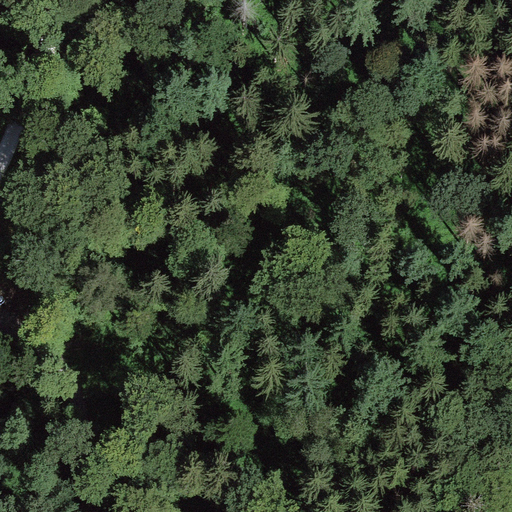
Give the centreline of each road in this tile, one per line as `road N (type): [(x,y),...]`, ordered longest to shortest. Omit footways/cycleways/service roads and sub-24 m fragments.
road 1 (track): [(94,511),(76,384),(31,336),(0,322)]
road 2 (track): [(0,158),(64,0)]
